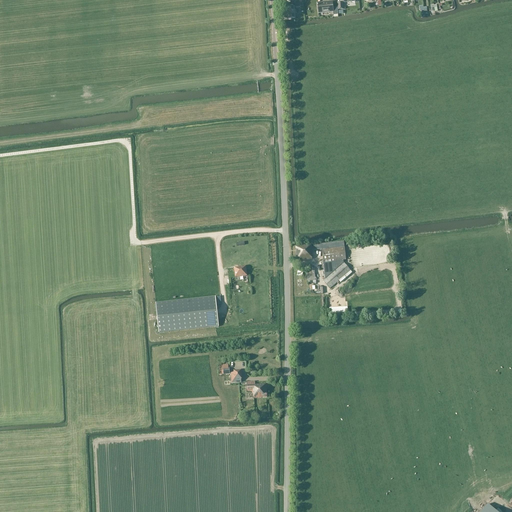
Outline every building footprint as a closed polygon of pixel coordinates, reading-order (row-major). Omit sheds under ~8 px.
[(337,8),(333,8),(332,2),(317,4),(318,14),(333,12),(333,16),(334,16),(334,17),(338,17),(338,15),(337,8)] [(297,10),(295,10),(294,6),(286,7),(287,19),(295,19),(295,14),(297,14),(297,10)] [(311,245),(295,247),(297,262),(312,260),(311,251),(321,250),(322,256),(323,263),(324,263),(326,279),(325,279),(323,282),(329,289),(350,271),(344,264),(344,263),(344,261),(346,261),(344,242),(311,246),(311,245)] [(246,266),(238,267),(238,268),(234,269),(235,278),(247,276),(246,266)] [(225,267),(197,270),(199,287),(228,283),(225,267)] [(314,269),(306,270),(307,281),(315,281),(314,269)] [(216,297),(156,303),(159,333),(219,327),(216,297)] [(241,373),(231,374),(231,383),(241,382),(241,373)] [(253,399),(267,398),(267,392),(266,392),(266,384),(255,385),(255,382),(246,383),(247,386),(246,386),(246,392),(252,391),(252,394),(253,394),(253,399)]
